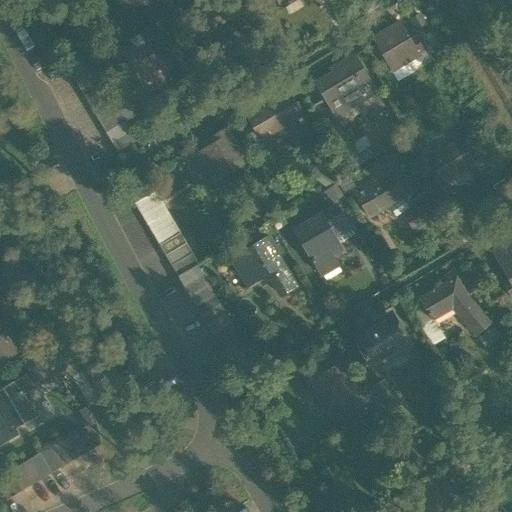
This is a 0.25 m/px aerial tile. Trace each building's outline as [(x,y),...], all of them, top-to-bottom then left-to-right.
[(207,35),(208,36),(241,17),(231,0),(218,0),(204,9),(203,6),(193,12),(207,35)] [(207,35),(201,39),(212,57),(251,34),(241,17),(208,36),(207,35)] [(114,59),(133,90),(151,79),(147,72),(161,64),(165,71),(183,60),(161,22),(128,41),(132,48),(114,59)] [(372,39),(390,71),(423,51),(418,42),(413,45),(400,23),(372,39)] [(430,63),(423,51),(390,71),(396,82),(430,63)] [(130,132),(125,122),(119,113),(113,103),(107,93),(101,83),(96,73),(90,63),(84,54),(75,59),(65,65),(71,75),(77,85),(82,94),(88,104),(94,114),(100,124),(106,134),(111,143),(130,132)] [(316,84),(335,116),(376,92),(354,56),(331,69),(334,74),(316,84)] [(245,115),(253,128),(257,135),(265,149),(274,144),(269,134),(291,121),(298,131),(309,125),(288,90),(277,97),(278,99),(256,112),(255,110),(245,115)] [(127,107),(119,113),(125,122),(133,117),(127,107)] [(447,127),(454,138),(466,131),(459,120),(447,127)] [(250,139),(257,135),(253,128),(246,133),(250,139)] [(193,155),(210,183),(245,162),(225,129),(209,138),(212,144),(193,155)] [(111,143),(116,152),(135,141),(130,132),(111,143)] [(366,136),(344,149),(355,168),(372,158),(366,149),(371,146),(366,136)] [(425,160),(440,184),(473,165),(459,142),(436,156),(435,154),(425,160)] [(371,183),(361,189),(375,213),(408,194),(395,172),(372,186),(371,183)] [(129,194),(135,204),(155,192),(149,182),(129,194)] [(365,219),(375,213),(361,189),(351,195),(365,219)] [(141,214),(161,202),(155,192),(135,204),(141,214)] [(161,202),(141,214),(147,224),(167,213),(161,202)] [(410,227),(428,221),(422,204),(404,210),(410,227)] [(351,229),(337,205),(293,231),(315,267),(333,256),(343,250),(339,243),(336,237),(350,229),(351,229)] [(147,224),(153,235),(173,223),(167,213),(147,224)] [(179,233),(173,223),(153,235),(159,245),(179,233)] [(336,237),(339,243),(354,235),(350,229),(336,237)] [(159,245),(165,256),(186,243),(179,233),(159,245)] [(229,260),(246,289),(264,278),(267,283),(284,273),(263,240),(229,260)] [(511,240),(491,253),(498,265),(511,256),(511,240)] [(165,256),(171,266),(192,254),(186,243),(165,256)] [(198,264),(192,254),(171,266),(177,276),(198,264)] [(333,256),(315,267),(320,276),(339,265),(333,256)] [(511,256),(498,265),(509,283),(504,286),(511,299),(511,298),(511,256)] [(178,276),(184,286),(203,275),(197,265),(178,276)] [(284,273),(267,283),(276,299),(293,289),(284,273)] [(451,308),(475,337),(488,327),(466,299),(451,274),(444,277),(447,283),(418,300),(430,320),(451,308)] [(184,286),(190,296),(208,285),(203,275),(184,286)] [(190,296),(195,306),(214,295),(208,285),(190,296)] [(195,306),(201,316),(220,305),(214,295),(195,306)] [(201,316),(207,325),(226,314),(220,305),(201,316)] [(207,325),(213,335),(232,324),(226,314),(207,325)] [(356,338),(373,367),(407,347),(390,318),(356,338)] [(433,344),(445,337),(435,318),(423,325),(433,344)] [(0,358),(1,357),(4,362),(18,353),(0,322),(0,358)] [(213,335),(218,345),(237,334),(232,324),(213,335)] [(218,345),(224,355),(243,344),(237,334),(218,345)] [(249,353),(243,344),(224,355),(230,364),(249,353)] [(54,345),(23,363),(37,387),(68,369),(54,345)] [(306,378),(326,411),(356,393),(340,366),(322,376),(319,370),(306,378)] [(0,391),(0,444),(0,445),(17,435),(13,429),(37,415),(32,405),(29,407),(22,395),(32,389),(25,377),(0,391)] [(369,409),(398,395),(390,378),(361,392),(369,409)] [(78,411),(87,426),(91,424),(92,426),(97,423),(87,406),(78,411)] [(79,431),(91,450),(102,444),(92,426),(91,424),(87,426),(79,431)] [(79,431),(69,437),(81,456),(91,450),(79,431)] [(71,462),(81,456),(69,437),(60,443),(71,462)] [(61,468),(71,462),(60,443),(50,448),(61,468)] [(51,473),(61,468),(50,448),(40,454),(51,473)] [(42,479),(51,473),(40,454),(30,460),(42,479)] [(32,485),(42,479),(30,460),(20,466),(32,485)] [(22,491),(32,485),(20,466),(11,471),(22,491)] [(12,497),(22,491),(11,471),(1,477),(12,497)] [(0,499),(2,503),(12,497),(1,477),(0,477),(0,499)]
